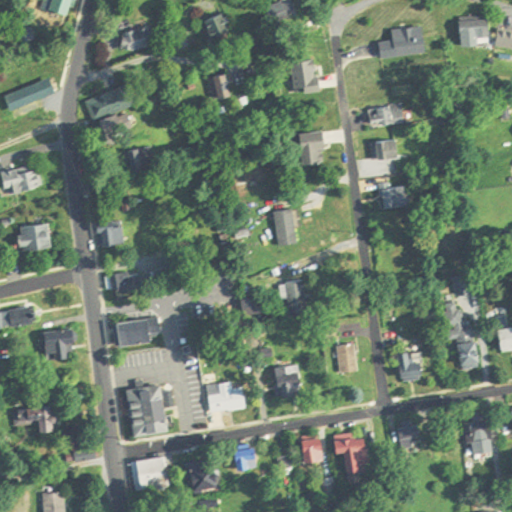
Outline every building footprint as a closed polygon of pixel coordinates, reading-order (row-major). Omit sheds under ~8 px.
[(72,16),(75,0),(56,0),(54,11),(72,16)] [(275,0),(268,4),(281,28),(304,16),(295,0),(275,0)] [(229,36),(220,18),(207,24),(216,42),(229,36)] [(493,20),(465,19),(465,38),(492,39),(493,20)] [(123,32),(125,51),(158,48),(156,29),(123,32)] [(326,86),(319,58),(294,65),(301,92),(326,86)] [(229,75),(212,79),(218,101),(235,97),(229,75)] [(58,94),(53,79),(5,96),(11,112),(58,94)] [(96,121),(103,119),(109,136),(128,130),(122,111),(136,106),(130,88),(89,102),(96,121)] [(408,122),(405,104),(374,109),(377,127),(408,122)] [(330,133),(308,132),(307,163),(327,163),(328,151),(329,151),(330,133)] [(402,159),(402,141),(380,141),(380,159),(402,159)] [(4,176),(10,197),(45,188),(40,167),(4,176)] [(387,188),(387,208),(411,208),(411,188),(387,188)] [(278,212),(282,247),(302,245),(297,209),(278,212)] [(22,230),(27,255),(56,250),(52,225),(22,230)] [(127,226),(101,229),(102,249),(129,246),(127,226)] [(145,286),(142,270),(111,276),(114,291),(145,286)] [(283,287),(286,300),(290,299),(295,320),(315,315),(306,281),(283,287)] [(484,368),(479,322),(465,323),(463,303),(448,304),(452,341),(461,340),(464,370),(484,368)] [(0,314),(0,329),(38,325),(36,309),(0,314)] [(158,344),(157,335),(165,334),(163,319),(122,323),(124,347),(158,344)] [(51,359),(80,359),(80,334),(51,334),(51,359)] [(362,372),(360,345),(342,346),(344,374),(362,372)] [(406,354),(406,379),(427,379),(427,354),(406,354)] [(295,381),(292,369),(281,372),(288,398),(308,393),(305,378),(295,381)] [(250,410),(248,389),(237,390),(236,384),(212,387),(215,414),(250,410)] [(173,433),(167,385),(132,390),(138,438),(173,433)] [(62,430),(62,408),(19,408),(19,430),(62,430)] [(406,422),(404,442),(423,445),(426,425),(406,422)] [(495,422),(471,424),(474,460),(498,458),(495,422)] [(351,474),(374,471),(370,436),(341,439),(343,455),(349,454),(351,474)] [(329,462),(326,439),(307,441),(309,464),(329,462)] [(263,469),(260,454),(240,456),(242,472),(263,469)] [(101,455),(79,455),(79,463),(101,463),(101,455)] [(285,477),(296,476),(293,456),(282,458),(285,477)] [(133,459),(137,488),(165,484),(162,457),(133,459)] [(223,493),(223,466),(196,466),(196,493),(223,493)] [(69,511),(70,493),(48,493),(47,511),(69,511)] [(206,511),(221,511),(220,501),(196,503),(196,511),(206,511)]
